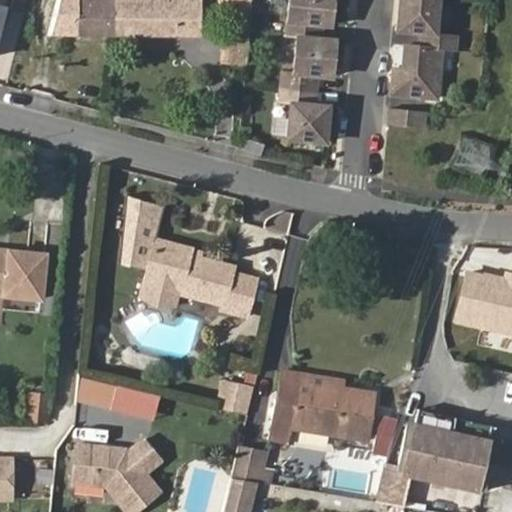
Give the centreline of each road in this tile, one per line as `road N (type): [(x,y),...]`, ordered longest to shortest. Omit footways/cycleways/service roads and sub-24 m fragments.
road 1 (residential): [(0,119),(286,191),(511,230)]
road 2 (unknown): [(450,223),(431,335),(437,379),(457,395),(511,407)]
